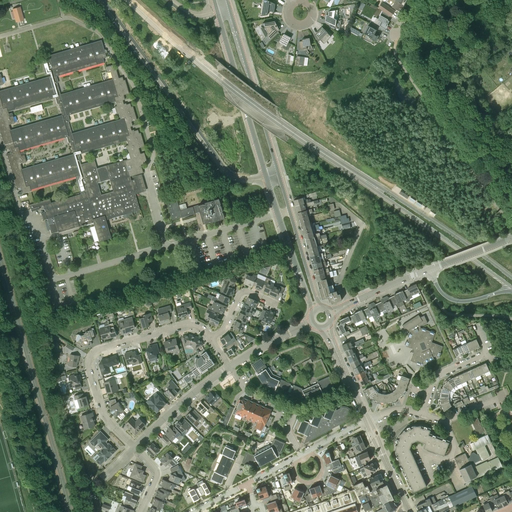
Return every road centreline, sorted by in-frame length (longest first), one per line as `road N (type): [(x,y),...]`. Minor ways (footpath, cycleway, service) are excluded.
road 1 (residential): [(134,447),(105,416),(89,357),(193,324),(210,338)]
road 2 (tertiary): [(349,303),(511,237)]
road 3 (primary): [(375,186),(511,287)]
road 4 (primary): [(511,278),(375,186)]
road 5 (primary): [(210,112),(172,97),(103,3)]
road 6 (tertiary): [(308,287),(261,138)]
road 7 (residential): [(421,414),(432,379),(483,353),(473,324)]
road 8 (residential): [(134,447),(229,367)]
road 9 (primary): [(375,186),(319,117),(290,98)]
